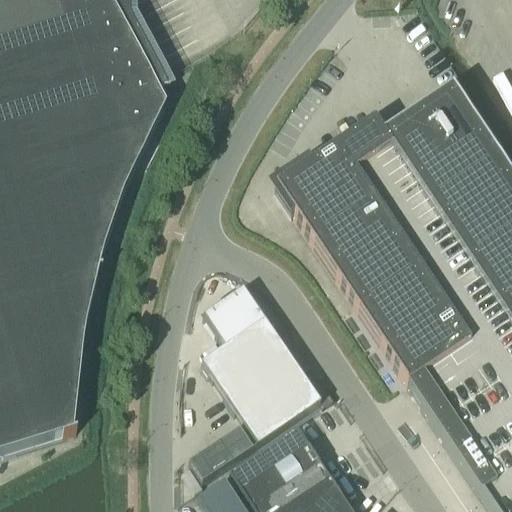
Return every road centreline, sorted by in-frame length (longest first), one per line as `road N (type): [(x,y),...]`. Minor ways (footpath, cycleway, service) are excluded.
road 1 (unclassified): [(199,239),(275,284),(428,511)]
road 2 (unclassified): [(199,239),(254,114),(339,0)]
road 3 (unclassified): [(158,511),(161,393),(179,288),(199,239)]
